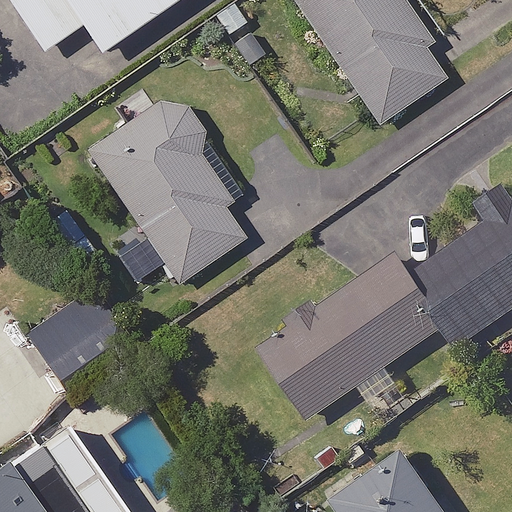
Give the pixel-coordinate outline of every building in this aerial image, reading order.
[(5,0),(42,53),(80,27),(100,55),(179,0),(5,0)] [(436,40),(409,0),(286,0),(304,27),(310,22),(377,124),(445,79),(424,48),(436,40)] [(241,196),(176,96),(88,153),(175,285),(244,240),(223,208),(241,196)] [(511,308),(511,207),(411,276),(396,254),(260,346),(310,420),(445,329),(456,346),(511,308)] [(97,254),(64,210),(46,223),(79,268),(97,254)] [(131,359),(96,295),(29,331),(64,396),(131,359)] [(444,511),(405,452),(334,499),(342,511),(444,511)] [(42,511),(10,464),(0,470),(0,511),(42,511)]
